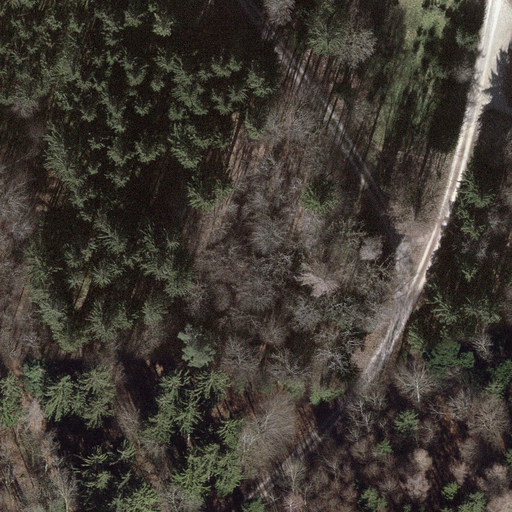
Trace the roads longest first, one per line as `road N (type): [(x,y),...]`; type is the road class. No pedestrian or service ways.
road 1 (track): [(237,511),(363,386),(392,332),(435,237),(497,0)]
road 2 (track): [(414,284),(381,190),(251,0)]
